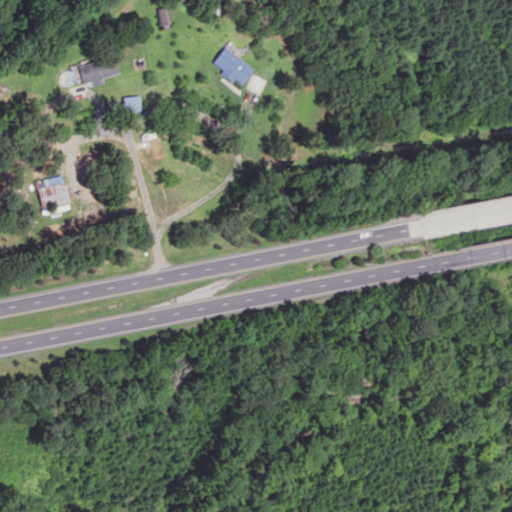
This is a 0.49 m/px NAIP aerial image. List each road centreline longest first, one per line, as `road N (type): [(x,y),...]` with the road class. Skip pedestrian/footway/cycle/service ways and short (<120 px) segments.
road 1 (trunk): [(0,347),(435,263)]
road 2 (trunk): [(420,227),(0,308)]
